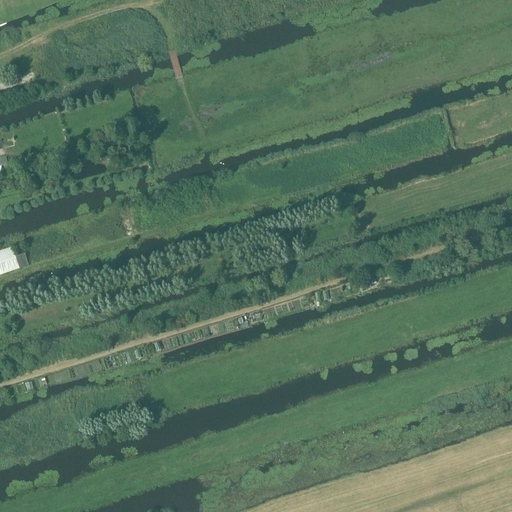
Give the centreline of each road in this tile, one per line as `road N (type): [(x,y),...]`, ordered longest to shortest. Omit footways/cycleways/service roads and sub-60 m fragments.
road 1 (track): [(511,226),(0,384)]
road 2 (track): [(142,7),(163,25),(203,144)]
road 3 (track): [(0,57),(83,20),(142,7)]
